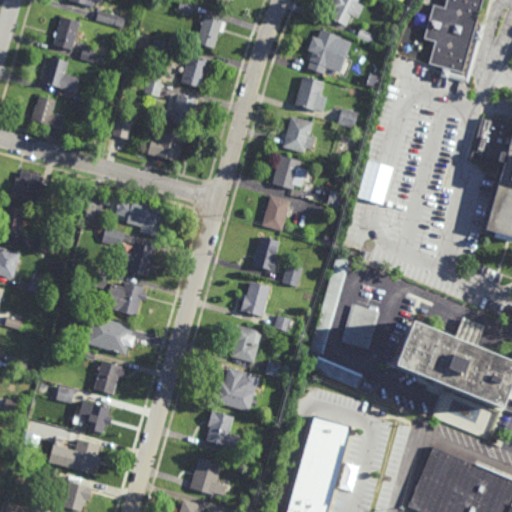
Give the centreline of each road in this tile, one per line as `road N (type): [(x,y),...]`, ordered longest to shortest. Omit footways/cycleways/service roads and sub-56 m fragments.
road 1 (residential): [(282,0),(132,511)]
road 2 (residential): [(219,201),(0,138)]
